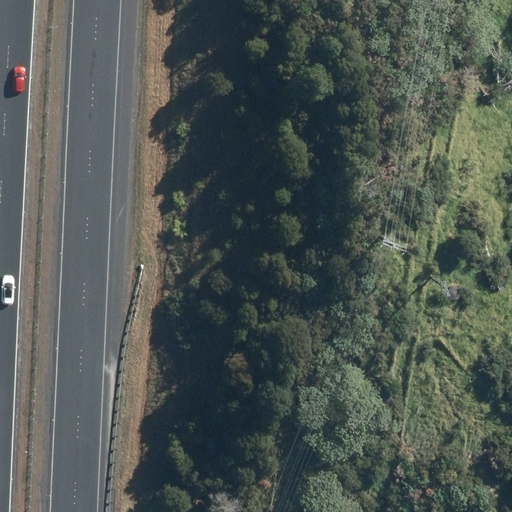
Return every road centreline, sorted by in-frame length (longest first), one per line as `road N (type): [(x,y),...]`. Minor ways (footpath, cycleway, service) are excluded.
road 1 (motorway): [(98,0),(74,511)]
road 2 (motorway): [(0,180),(10,0)]
